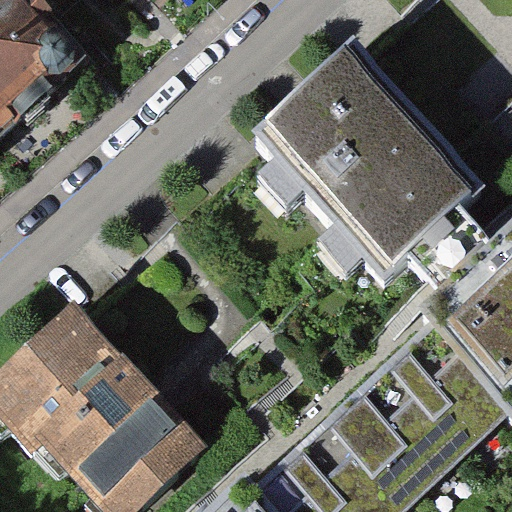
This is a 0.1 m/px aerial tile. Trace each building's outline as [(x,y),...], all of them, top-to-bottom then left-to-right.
[(98,0),(117,19),(137,0),(98,0)] [(0,40),(0,121),(41,82),(0,40)] [(315,61),(221,148),(362,300),(456,213),(315,61)] [(378,339),(395,356),(237,511),(422,511),(511,423),(511,256),(510,254),(482,236),(378,339)] [(58,310),(0,366),(0,463),(13,477),(26,464),(73,511),(148,511),(204,457),(58,310)] [(225,511),(209,501),(197,511),(225,511)]
